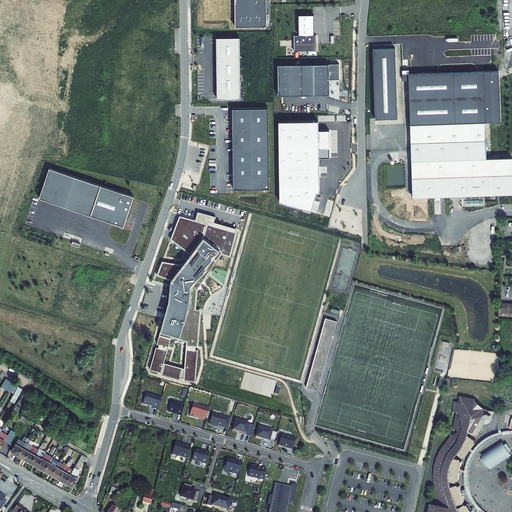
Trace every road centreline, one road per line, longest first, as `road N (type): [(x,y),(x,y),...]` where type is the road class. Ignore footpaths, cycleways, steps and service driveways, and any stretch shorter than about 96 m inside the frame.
road 1 (unclassified): [(183,0),(181,157),(119,346),(114,410)]
road 2 (unclassified): [(364,0),(354,195)]
road 3 (residential): [(305,511),(316,468),(220,439)]
